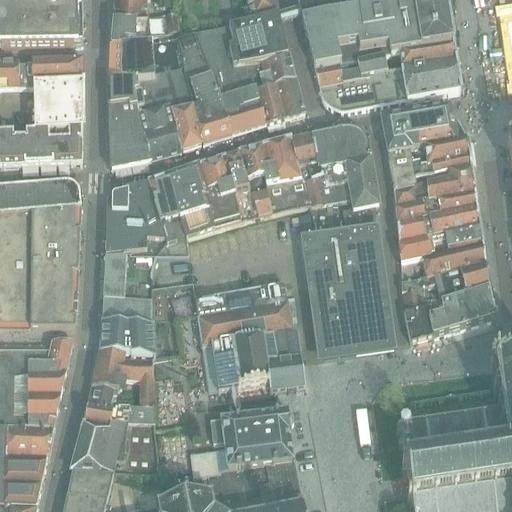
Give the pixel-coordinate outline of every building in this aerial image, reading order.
[(81,0),(0,0),(1,53),(82,51),(81,0)] [(113,0),(112,24),(147,20),(147,0),(113,0)] [(252,0),(246,2),(252,24),(277,18),(278,18),(274,0),(252,0)] [(294,0),(299,14),(300,21),(301,25),(372,12),(370,0),(294,0)] [(438,0),(370,0),(372,12),(438,0)] [(451,49),(443,0),(438,0),(372,12),(381,61),(383,61),(451,49)] [(308,49),(314,74),(381,61),(372,12),(301,25),(308,49)] [(228,51),(233,71),(234,74),(240,72),(288,60),(279,27),(288,24),(300,21),(299,14),(286,17),(278,20),(277,18),(252,24),(228,30),(233,50),(228,51)] [(176,17),(165,18),(168,34),(178,32),(176,17)] [(112,24),(110,51),(151,46),(151,37),(168,34),(165,18),(157,19),(147,21),(147,20),(112,24)] [(228,30),(196,36),(210,79),(231,142),(265,131),(251,83),(243,85),(240,72),(234,74),(233,71),(228,51),(233,50),(228,30)] [(196,36),(176,42),(176,43),(182,73),(182,74),(186,88),(188,87),(197,123),(195,124),(202,151),(223,144),(231,142),(210,79),(196,36)] [(110,51),(109,85),(139,81),(139,93),(164,89),(161,77),(182,73),(176,43),(151,48),(151,46),(110,51)] [(454,67),(451,49),(383,61),(386,80),(454,67)] [(293,84),(288,60),(240,72),(243,85),(251,83),(265,79),(282,126),(304,120),(295,83),(293,84)] [(313,74),(318,93),(386,80),(383,61),(381,61),(314,74),(313,74)] [(82,65),(24,66),(25,94),(31,94),(31,90),(82,87),(82,65)] [(0,93),(18,94),(25,94),(24,66),(0,66),(0,93)] [(318,93),(320,102),(321,106),(323,109),(325,112),(328,114),(331,116),(334,117),(338,118),(341,118),(345,118),(405,106),(446,100),(459,98),(454,67),(386,80),(318,93)] [(181,158),(202,151),(195,124),(197,123),(188,87),(186,88),(182,74),(182,73),(161,77),(164,89),(181,158)] [(265,131),(282,126),(265,79),(251,83),(265,131)] [(109,85),(109,112),(129,112),(130,115),(134,114),(133,111),(138,110),(134,94),(139,93),(139,81),(109,85)] [(18,132),(18,138),(33,137),(33,136),(82,133),(82,87),(31,90),(31,94),(33,132),(18,132)] [(151,166),(181,158),(164,89),(139,93),(134,94),(138,110),(145,140),(151,166)] [(109,112),(109,142),(145,140),(138,110),(133,111),(134,114),(130,115),(129,112),(109,112)] [(448,114),(414,120),(380,126),(387,161),(426,154),(425,152),(466,145),(455,147),(448,114)] [(0,172),(19,171),(20,172),(21,171),(37,171),(38,171),(39,170),(55,170),(56,170),(57,170),(81,169),(82,134),(82,133),(33,136),(33,137),(18,138),(0,138),(0,172)] [(349,205),(346,190),(342,166),(369,161),(368,153),(367,149),(365,144),(363,141),(358,137),(356,136),(353,135),(351,134),(348,133),(345,133),(341,134),(341,133),(310,140),(320,179),(301,183),(307,207),(306,208),(307,212),(349,205)] [(110,151),(111,174),(151,166),(145,140),(109,142),(110,151)] [(310,140),(289,144),(299,183),(301,183),(320,179),(310,140)] [(289,144),(263,151),(266,169),(259,171),(269,221),(281,217),(307,212),(306,208),(307,207),(301,183),(299,183),(289,144)] [(387,161),(392,193),(416,190),(415,183),(470,171),(467,153),(466,145),(425,152),(426,154),(387,161)] [(263,151),(238,158),(254,225),(259,223),(269,221),(259,171),(266,169),(263,151)] [(222,234),(223,234),(254,225),(238,158),(229,160),(223,162),(233,201),(231,202),(235,221),(220,226),(222,234)] [(374,186),(370,160),(369,161),(342,166),(346,190),(374,186)] [(223,162),(198,171),(204,202),(203,202),(209,230),(215,228),(217,235),(222,234),(220,226),(235,221),(231,202),(233,201),(223,162)] [(198,171),(185,175),(201,240),(217,235),(215,228),(209,230),(203,202),(204,202),(198,171)] [(392,193),(394,212),(473,196),(470,171),(415,183),(416,190),(392,193)] [(185,175),(167,181),(186,244),(187,244),(201,240),(185,175)] [(167,181),(147,188),(154,211),(152,212),(156,224),(157,224),(161,240),(160,240),(163,250),(154,261),(189,261),(187,244),(186,244),(167,181)] [(0,511),(36,511),(47,467),(4,466),(6,434),(0,434),(0,332),(74,333),(80,213),(78,192),(72,186),(0,192),(0,511)] [(351,216),(374,212),(378,211),(374,186),(346,190),(349,205),(350,213),(351,216)] [(104,260),(104,261),(129,258),(130,262),(154,261),(163,250),(160,240),(161,240),(157,224),(156,224),(152,212),(154,211),(147,188),(146,189),(146,188),(122,194),(121,194),(121,195),(110,198),(108,200),(108,204),(107,204),(107,205),(106,205),(105,260),(104,260)] [(394,212),(395,226),(475,212),(473,196),(394,212)] [(351,216),(350,213),(342,215),(348,236),(375,232),(374,212),(351,216)] [(395,226),(397,248),(478,232),(475,212),(395,226)] [(348,236),(300,243),(317,365),(377,357),(394,355),(377,232),(375,232),(348,236)] [(397,248),(399,272),(482,251),(479,232),(478,232),(397,248)] [(399,272),(401,289),(485,270),(482,251),(399,272)] [(101,326),(101,327),(152,330),(152,329),(151,306),(151,296),(151,285),(151,280),(152,271),(153,263),(154,261),(130,262),(129,258),(104,261),(101,326)] [(152,271),(151,280),(151,285),(191,280),(189,261),(154,261),(153,263),(152,271)] [(409,349),(432,342),(428,324),(442,320),(440,305),(488,294),(488,293),(485,270),(401,289),(403,318),(409,349)] [(196,303),(191,304),(197,338),(196,338),(199,352),(200,352),(208,397),(217,396),(217,397),(228,395),(235,394),(266,388),(268,397),(304,392),(296,336),(290,337),(281,287),(196,303)] [(493,319),(488,294),(440,305),(442,320),(428,324),(432,342),(489,326),(493,319)] [(100,349),(99,357),(155,363),(154,361),(152,330),(101,327),(100,349)] [(50,350),(0,349),(0,434),(6,434),(6,431),(53,434),(73,346),(50,346),(50,350)] [(96,368),(92,390),(121,395),(120,411),(154,416),(153,376),(153,364),(155,363),(99,357),(99,358),(98,358),(96,368)] [(511,511),(511,369),(500,372),(499,366),(494,367),(495,372),(490,373),(490,378),(496,377),(498,396),(493,397),(494,403),(500,402),(501,414),(495,415),(496,419),(484,421),(484,417),(480,417),(480,422),(465,424),(464,420),(460,420),(461,425),(445,427),(444,423),(440,424),(441,428),(425,430),(425,426),(420,426),(421,431),(409,432),(409,430),(405,427),(401,428),(401,429),(399,430),(399,434),(395,435),(396,439),(400,438),(402,448),(397,449),(398,453),(402,452),(405,469),(400,470),(401,474),(406,473),(407,481),(408,492),(410,502),(410,505),(405,506),(406,510),(411,510),(411,511),(511,511)] [(92,390),(87,410),(114,414),(120,411),(121,395),(92,390)] [(87,410),(83,429),(109,432),(110,429),(153,430),(153,418),(154,418),(154,416),(120,411),(114,414),(87,410)] [(191,459),(189,460),(192,484),(219,481),(219,477),(226,476),(226,475),(293,468),(289,441),(291,441),(288,417),(240,424),(233,425),(207,428),(207,429),(210,429),(213,450),(223,448),(224,455),(213,457),(191,459)] [(70,477),(73,477),(113,479),(115,468),(120,468),(121,459),(123,460),(126,430),(153,430),(110,429),(109,432),(83,429),(70,477)] [(53,434),(6,431),(6,434),(4,466),(47,467),(53,434)] [(300,511),(301,511),(293,468),(242,474),(242,478),(234,479),(233,475),(226,476),(220,477),(226,511),(224,511),(211,511),(211,504),(211,501),(157,511),(300,511)] [(174,476),(157,478),(159,488),(176,486),(174,476)] [(73,477),(67,502),(106,505),(113,479),(73,477)] [(104,511),(106,505),(67,502),(65,511),(104,511)]
